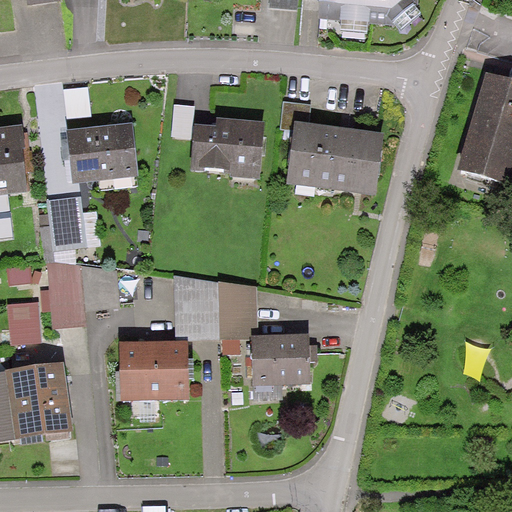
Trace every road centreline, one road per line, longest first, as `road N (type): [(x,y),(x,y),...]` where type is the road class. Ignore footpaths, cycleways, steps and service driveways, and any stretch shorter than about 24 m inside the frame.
road 1 (residential): [(432,85),(302,63),(172,60),(0,77)]
road 2 (residential): [(331,492),(432,85)]
road 3 (residential): [(331,492),(0,497)]
